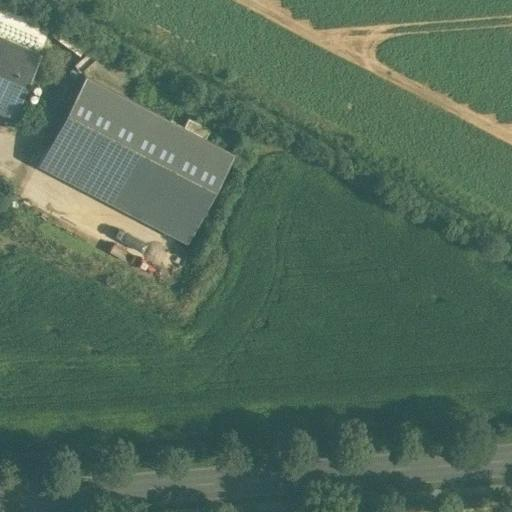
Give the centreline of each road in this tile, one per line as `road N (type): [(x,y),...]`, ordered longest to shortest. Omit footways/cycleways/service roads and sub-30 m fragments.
road 1 (primary): [(0,498),(511,459)]
road 2 (track): [(0,139),(29,150),(78,48),(0,11)]
